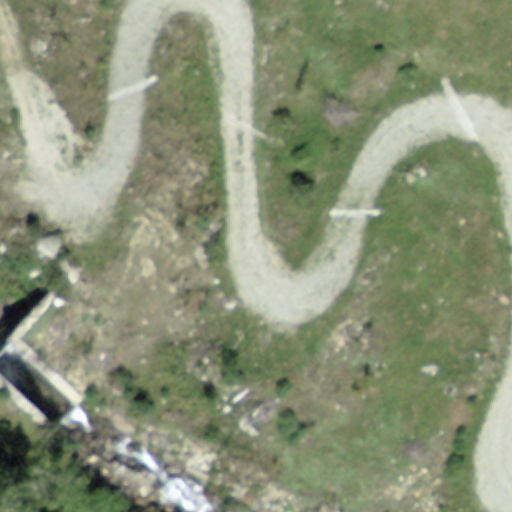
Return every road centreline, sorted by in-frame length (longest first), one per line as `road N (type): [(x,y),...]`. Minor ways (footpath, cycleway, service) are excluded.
road 1 (track): [(213,0),(232,25),(237,59),(242,260),(267,294),(288,300),(324,282),(374,148),(397,128),(447,110),(477,116),(511,149)]
road 2 (track): [(0,19),(45,184),(79,200),(96,187),(119,136),(130,40),(148,0)]
